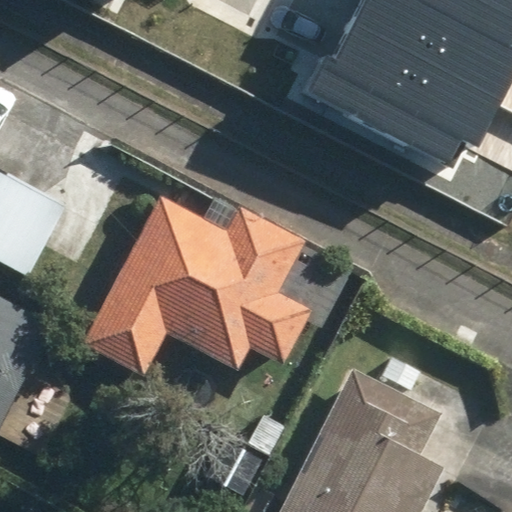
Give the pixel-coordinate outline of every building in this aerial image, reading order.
[(511,0),(356,0),(311,91),(455,163),(469,135),(484,142),(511,85),(511,0)] [(66,207),(0,171),(0,267),(26,282),(66,207)] [(159,197),(75,340),(146,382),(169,342),(235,381),(251,353),(279,370),(318,304),(283,284),(303,249),(211,195),(197,219),(159,197)] [(0,298),(0,429),(55,329),(0,298)] [(443,412),(411,397),(423,373),(386,354),(374,379),(343,364),(271,511),(415,511),(440,463),(422,455),(443,412)]
